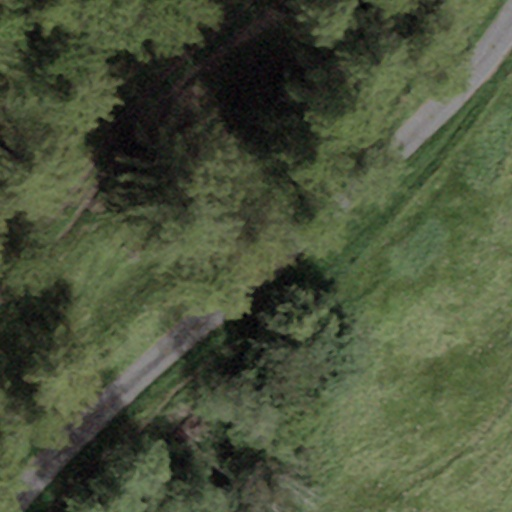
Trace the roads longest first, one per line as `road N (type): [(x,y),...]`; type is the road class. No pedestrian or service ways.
road 1 (track): [(50,511),(511,27)]
road 2 (track): [(167,0),(114,101),(0,186)]
